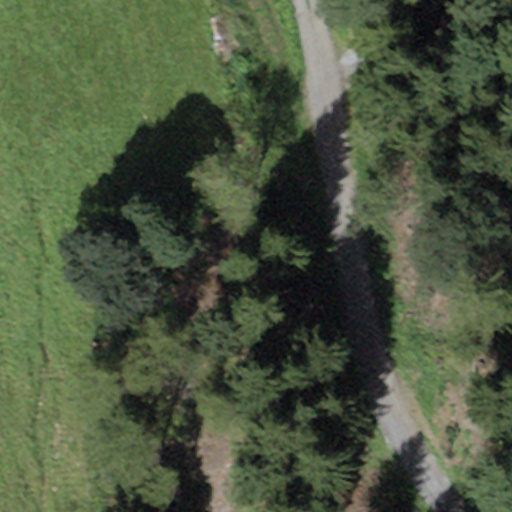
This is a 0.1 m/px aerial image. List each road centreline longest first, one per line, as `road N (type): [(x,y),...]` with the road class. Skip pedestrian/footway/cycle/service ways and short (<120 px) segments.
road 1 (track): [(448,511),(385,421),(353,326),(300,0)]
road 2 (track): [(326,163),(261,56),(249,0)]
